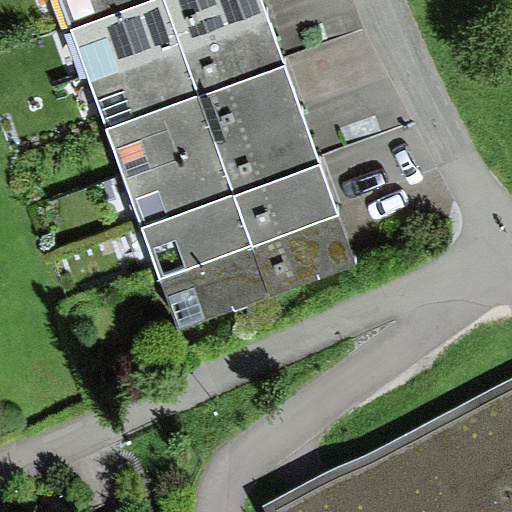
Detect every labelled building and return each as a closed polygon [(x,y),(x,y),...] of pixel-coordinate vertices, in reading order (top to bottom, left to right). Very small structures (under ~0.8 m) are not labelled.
[(62,0),(71,24),(136,0),(62,0)] [(269,0),(136,0),(71,24),(89,75),(273,9),(269,0)] [(273,9),(89,75),(106,122),(290,57),(273,9)] [(290,57),(106,122),(124,172),(308,106),(290,57)] [(308,106),(124,172),(142,222),(326,157),(308,106)] [(326,157),(142,222),(160,272),(344,207),(326,157)] [(344,207),(160,272),(176,317),(360,252),(344,207)] [(511,511),(511,391),(286,511),(511,511)]
